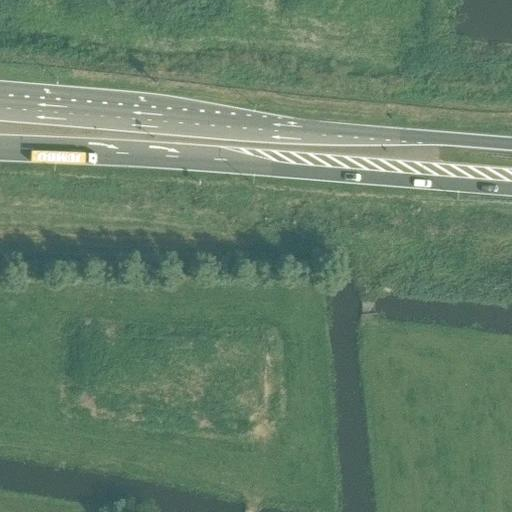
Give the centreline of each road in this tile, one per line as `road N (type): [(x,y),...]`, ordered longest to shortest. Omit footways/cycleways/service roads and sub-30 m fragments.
road 1 (trunk): [(0,149),(218,160),(511,189)]
road 2 (trunk): [(511,145),(0,110)]
